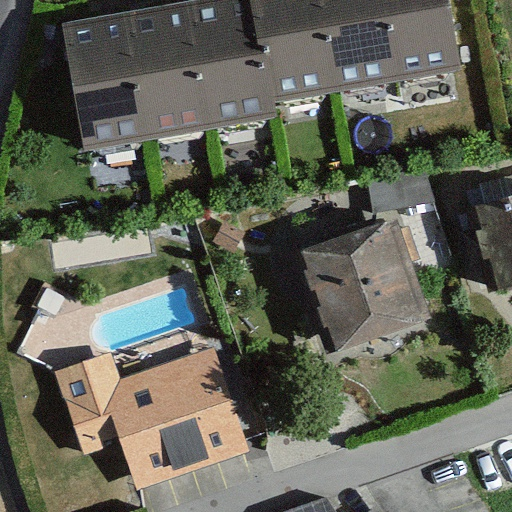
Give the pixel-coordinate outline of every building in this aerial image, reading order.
[(271,101),(252,0),(212,0),(188,4),(209,128),(274,116),(271,101)] [(252,0),(271,101),(336,90),(320,0),(252,0)] [(385,0),(320,0),(336,90),(399,78),(385,0)] [(445,0),(385,0),(399,78),(457,68),(445,0)] [(209,128),(188,4),(126,15),(148,138),(209,128)] [(148,138),(126,15),(65,26),(87,149),(148,138)] [(423,160),(366,173),(375,213),(432,201),(423,160)] [(511,198),(466,212),(489,291),(511,284),(511,198)] [(394,221),(292,258),(327,353),(429,315),(394,221)] [(108,354),(57,372),(84,451),(122,438),(139,487),(248,449),(213,348),(117,381),(108,354)]
